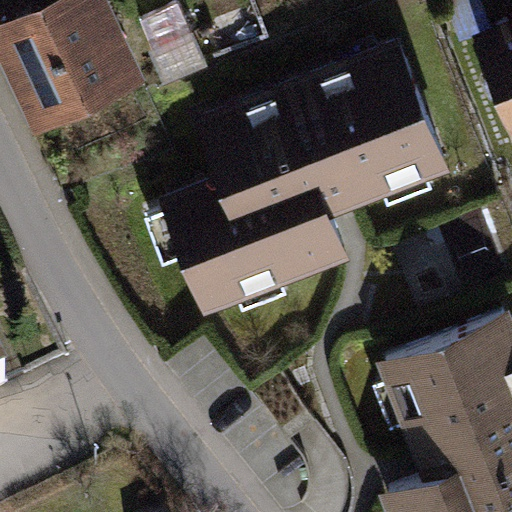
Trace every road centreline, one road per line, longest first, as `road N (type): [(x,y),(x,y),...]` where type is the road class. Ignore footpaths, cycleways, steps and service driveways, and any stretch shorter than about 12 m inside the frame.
road 1 (residential): [(118,372),(0,103)]
road 2 (residential): [(230,511),(118,372)]
road 3 (residential): [(0,424),(118,372)]
